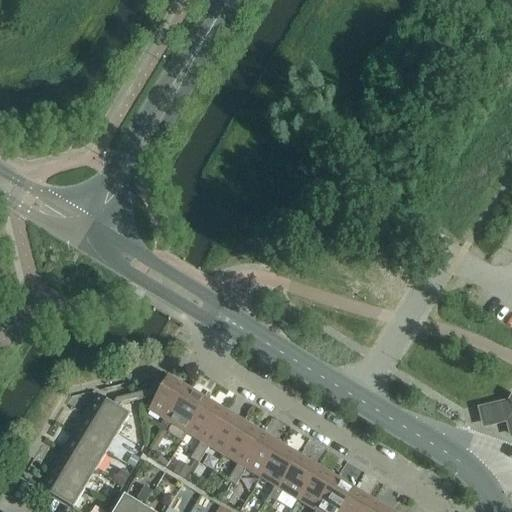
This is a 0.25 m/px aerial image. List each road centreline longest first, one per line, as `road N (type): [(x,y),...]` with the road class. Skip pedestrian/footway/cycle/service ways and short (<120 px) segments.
road 1 (tertiary): [(498,511),(466,468),(231,321)]
road 2 (residential): [(448,511),(215,367),(231,321)]
road 3 (tertiary): [(89,232),(228,0)]
road 4 (tertiary): [(231,321),(89,232)]
